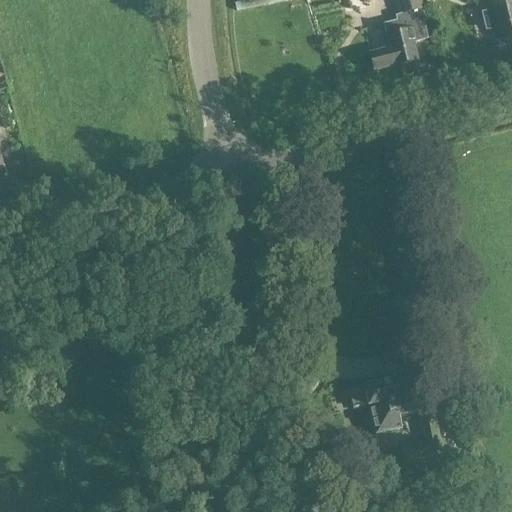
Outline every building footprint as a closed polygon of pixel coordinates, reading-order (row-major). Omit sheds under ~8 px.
[(394,0),(399,16),(422,10),(419,0),(394,0)] [(493,11),(480,14),(485,32),(498,29),(500,41),(503,40),(506,42),(511,40),(511,0),(491,0),(494,11),(493,11)] [(389,50),(370,55),(374,72),(394,67),(399,66),(407,64),(418,61),(414,44),(417,43),(428,40),(424,23),(426,23),(422,10),(399,16),(395,17),(396,22),(384,25),(384,27),(387,37),(386,37),(389,50)] [(368,408),(369,408),(375,436),(401,430),(398,418),(417,414),(408,379),(363,389),(364,391),(349,394),(353,410),(367,407),(368,408)] [(403,447),(407,463),(443,454),(435,423),(420,427),(424,442),(403,447)]
